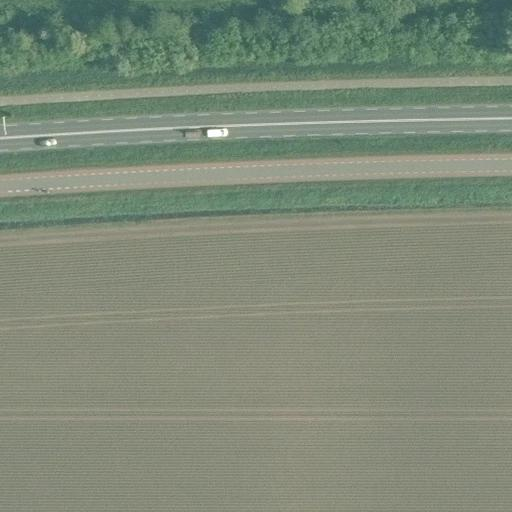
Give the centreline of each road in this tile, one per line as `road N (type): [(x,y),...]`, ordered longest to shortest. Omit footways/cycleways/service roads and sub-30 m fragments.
road 1 (unclassified): [(0,186),(511,167)]
road 2 (primary): [(511,120),(0,138)]
